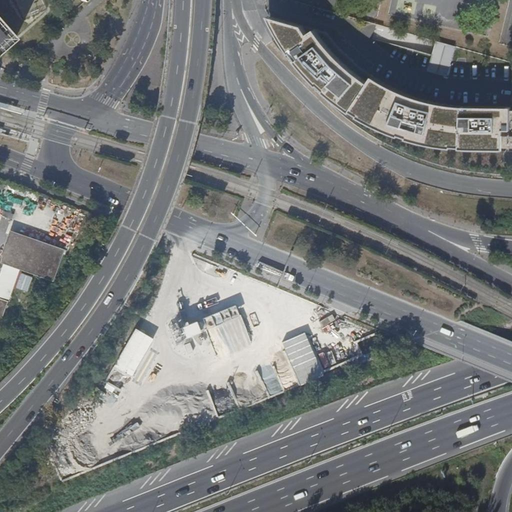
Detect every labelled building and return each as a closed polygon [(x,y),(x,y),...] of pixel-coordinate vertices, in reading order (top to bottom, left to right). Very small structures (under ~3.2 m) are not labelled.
[(0,51),(16,38),(0,20),(0,51)] [(332,33),(309,29),(314,40),(322,54),(334,71),(345,85),(359,98),(376,112),(390,121),(410,131),(427,138),(444,143),(464,147),(486,148),(506,148),(506,134),(506,129),(505,101),(495,101),(478,99),(457,94),(434,87),(414,79),(395,69),(381,59),(367,49),(355,37),(332,33)] [(435,41),(431,72),(452,75),(456,44),(435,41)] [(58,254),(6,235),(0,252),(0,262),(48,280),(58,254)] [(15,272),(2,268),(0,272),(0,299),(5,301),(15,272)] [(33,276),(21,272),(15,290),(27,294),(33,276)] [(240,306),(205,316),(210,332),(217,355),(252,345),(240,306)] [(184,330),(174,334),(179,346),(190,341),(189,338),(206,331),(202,320),(183,327),(184,330)] [(115,368),(133,378),(155,338),(136,328),(115,368)] [(300,385),(327,374),(319,354),(317,355),(307,332),(283,342),(300,385)]
